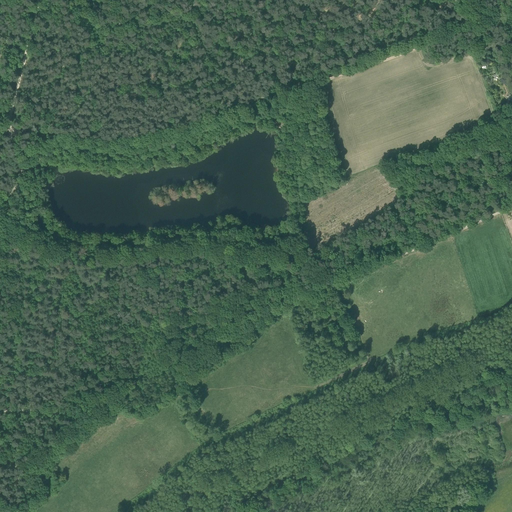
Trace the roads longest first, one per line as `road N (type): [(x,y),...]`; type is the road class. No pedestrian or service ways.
road 1 (track): [(0,410),(82,412),(271,309),(511,208)]
road 2 (track): [(486,16),(313,84),(139,136),(10,131)]
road 3 (track): [(10,131),(38,0)]
